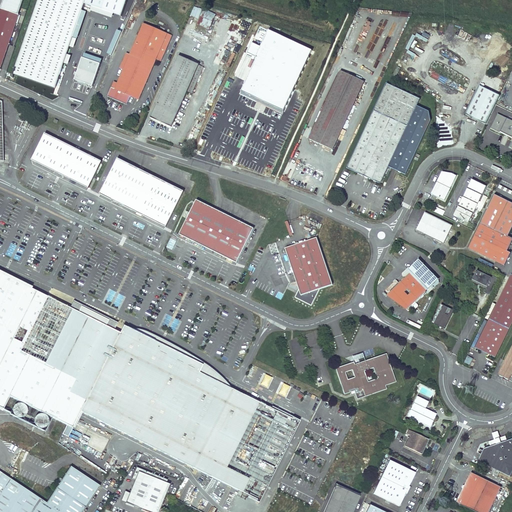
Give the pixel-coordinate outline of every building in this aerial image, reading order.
[(3,0),(1,9),(0,11),(0,68),(0,69),(23,0),(3,0)] [(56,88),(86,0),(39,0),(14,74),(56,88)] [(199,8),(194,6),(190,15),(195,17),(199,8)] [(216,15),(204,10),(198,24),(210,29),(216,15)] [(139,99),(156,59),(154,58),(155,55),(162,58),(172,36),(143,23),(133,48),(130,54),(127,53),(120,68),(123,70),(118,83),(114,81),(108,96),(126,104),(129,95),(139,99)] [(308,48),(265,28),(257,44),(250,41),(246,51),(253,54),(239,88),(280,108),(287,94),(308,48)] [(179,56),(151,118),(171,127),(187,91),(192,93),(203,67),(199,65),(179,56)] [(94,86),(101,64),(83,58),(79,71),(77,76),(76,80),(94,86)] [(309,139),(332,150),(364,82),(341,71),(309,139)] [(420,99),(386,83),(347,168),(378,182),(379,183),(380,182),(381,182),(382,181),(389,166),(406,174),(429,124),(429,111),(417,105),(420,99)] [(500,96),(479,86),(465,115),(486,125),(500,96)] [(27,115),(21,127),(27,130),(33,118),(27,115)] [(492,125),(487,136),(497,141),(497,142),(511,149),(511,127),(509,135),(505,133),(506,132),(492,125)] [(101,161),(45,133),(32,160),(88,188),(101,161)] [(184,191),(118,158),(100,194),(166,227),(184,191)] [(439,176),(431,194),(444,200),(457,176),(452,173),(451,176),(443,172),(441,176),(439,176)] [(471,179),(454,216),(468,223),(486,186),(471,179)] [(499,196),(495,194),(468,248),(504,265),(510,253),(506,251),(511,239),(511,238),(508,236),(511,227),(511,202),(502,198),(499,196)] [(254,228),(196,200),(179,234),(237,263),(245,246),(248,241),(254,228)] [(434,212),(443,216),(445,211),(436,207),(434,212)] [(452,226),(425,212),(418,227),(420,232),(443,244),(452,226)] [(317,237),(285,248),(299,289),(295,297),(312,306),(320,289),(333,285),(317,237)] [(480,285),(478,290),(490,296),(495,286),(498,279),(492,276),(491,278),(476,271),(472,281),(480,285)] [(47,296),(0,273),(0,408),(0,409),(2,410),(3,410),(9,396),(52,417),(73,428),(80,413),(206,475),(245,395),(199,372),(202,364),(168,347),(164,355),(143,344),(146,337),(123,325),(120,332),(105,325),(108,319),(81,306),(78,312),(62,304),(35,358),(20,350),(47,296)] [(396,302),(397,303),(398,303),(399,304),(400,304),(401,303),(408,309),(427,290),(410,273),(391,292),(397,298),(395,301),(396,302)] [(511,276),(476,349),(496,359),(511,325),(511,276)] [(62,304),(47,296),(20,350),(35,358),(62,304)] [(454,310),(441,304),(432,323),(445,329),(454,310)] [(166,314),(162,325),(167,327),(172,316),(166,314)] [(418,318),(414,327),(421,330),(425,321),(418,318)] [(198,344),(203,346),(207,338),(202,336),(198,344)] [(168,347),(146,337),(143,344),(164,355),(168,347)] [(499,375),(509,380),(511,375),(511,374),(511,347),(505,361),(509,363),(508,365),(504,364),(499,375)] [(356,399),(386,389),(385,386),(396,382),(386,354),(354,364),(353,362),(335,368),(344,394),(353,391),(356,399)] [(267,388),(271,378),(265,375),(260,385),(267,388)] [(278,394),(285,397),(290,387),(282,384),(278,394)] [(256,502),(259,503),(300,422),(245,395),(206,475),(257,501),(256,502)] [(9,396),(3,410),(10,413),(9,414),(44,432),(52,417),(9,396)] [(428,402),(417,396),(407,416),(429,427),(436,414),(425,409),(428,402)] [(69,437),(79,440),(81,433),(71,430),(69,437)] [(429,440),(408,430),(406,434),(410,436),(405,446),(422,454),(424,449),(426,445),(429,440)] [(479,453),(481,454),(478,461),(510,477),(511,472),(511,437),(484,449),(483,451),(481,450),(479,450),(479,452),(479,453)] [(415,473),(389,460),(373,494),(399,506),(415,473)] [(58,486),(46,503),(60,511),(82,511),(100,486),(70,466),(62,479),(58,486)] [(31,511),(40,499),(0,471),(0,511),(31,511)] [(138,471),(126,500),(157,511),(170,482),(138,471)] [(471,472),(456,502),(476,511),(488,511),(501,487),(471,472)] [(336,486),(324,511),(352,511),(359,496),(336,486)] [(60,511),(46,503),(40,499),(31,511),(60,511)]
